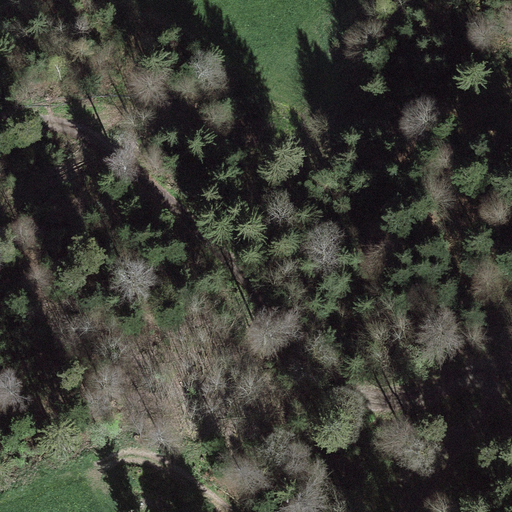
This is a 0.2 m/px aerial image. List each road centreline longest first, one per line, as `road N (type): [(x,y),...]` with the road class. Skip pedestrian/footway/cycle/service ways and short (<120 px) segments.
road 1 (track): [(0,118),(50,121),(94,137),(138,168),(340,392),(381,400),(485,364),(501,366),(497,390),(407,511)]
road 2 (track): [(50,121),(136,114),(239,146),(283,150),(329,145),(511,87)]
road 3 (track): [(220,511),(130,456),(98,469),(89,485),(99,511)]
